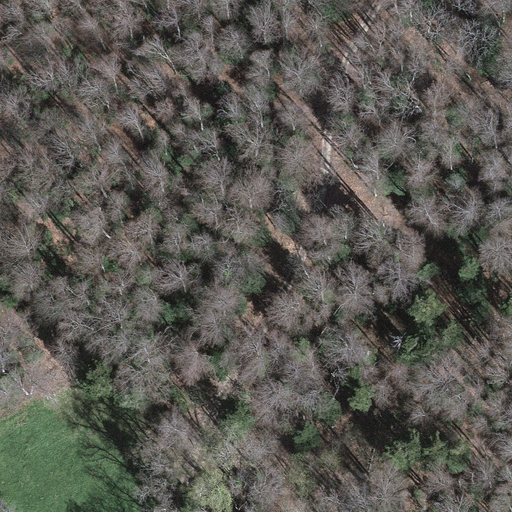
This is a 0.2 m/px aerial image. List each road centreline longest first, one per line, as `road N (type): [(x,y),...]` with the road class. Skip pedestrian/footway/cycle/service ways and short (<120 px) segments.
road 1 (track): [(181,511),(205,430),(287,272),(324,120),(375,0)]
road 2 (track): [(314,180),(462,263),(511,323)]
